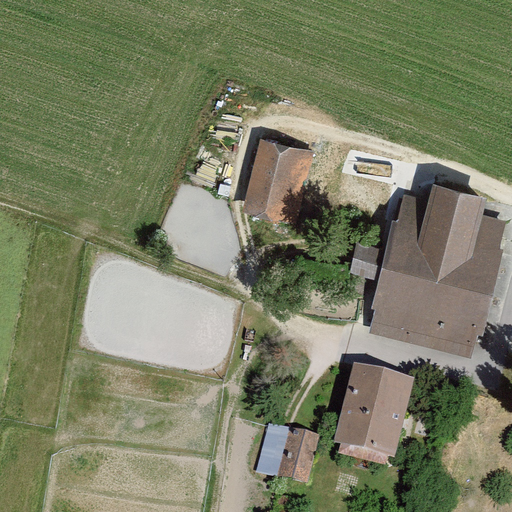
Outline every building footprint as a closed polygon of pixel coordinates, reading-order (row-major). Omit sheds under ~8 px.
[(286,147),(258,139),(241,197),(290,211),(307,153),(286,147)] [(400,192),(367,326),(468,351),(502,217),(476,210),(480,194),(424,179),(419,197),(400,192)] [(353,234),(347,265),(371,270),(378,239),(353,234)] [(394,461),(414,383),(355,368),(335,446),(394,461)] [(306,485),(318,435),(285,427),(269,423),(256,472),(306,485)]
